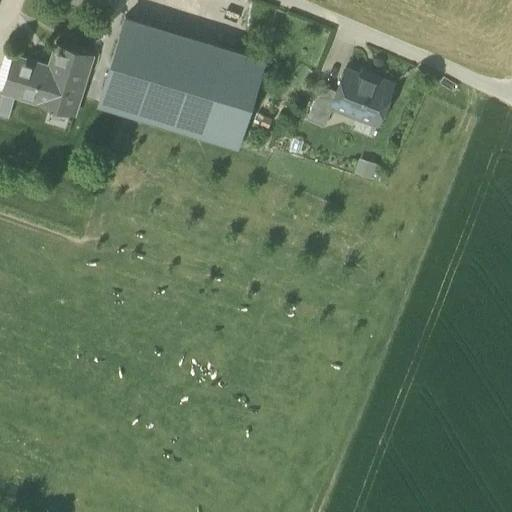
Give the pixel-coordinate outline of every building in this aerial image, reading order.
[(124,20),(98,107),(236,149),(263,62),(124,20)] [(49,112),(73,120),(92,58),(56,46),(49,70),(13,59),(2,94),(2,95),(3,96),(14,99),(49,110),(49,112)] [(4,56),(0,69),(0,93),(2,94),(13,59),(4,56)] [(358,117),(376,125),(378,121),(383,119),(386,109),(384,104),(392,85),(373,77),(372,80),(345,70),(337,92),(331,106),(332,107),(358,117)] [(306,120),(324,128),(332,107),(331,106),(337,92),(320,86),(306,120)] [(3,96),(0,104),(0,119),(8,121),(14,99),(3,96)] [(371,138),(376,125),(358,117),(353,130),(371,138)] [(358,158),(354,173),(371,179),(376,164),(358,158)]
